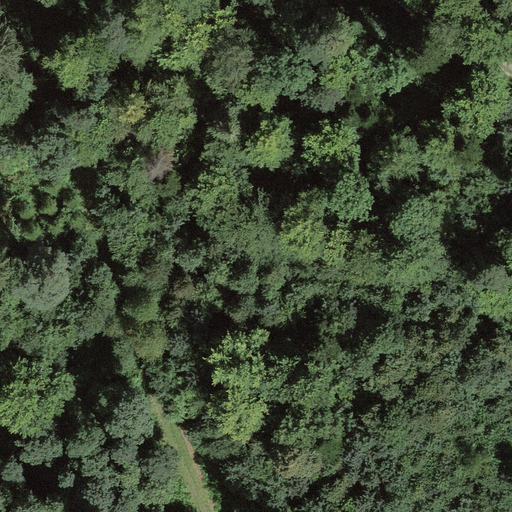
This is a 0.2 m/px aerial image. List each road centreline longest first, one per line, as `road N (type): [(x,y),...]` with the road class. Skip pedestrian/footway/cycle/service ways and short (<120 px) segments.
road 1 (track): [(203,511),(102,238),(28,0)]
road 2 (track): [(380,0),(438,25),(511,78)]
